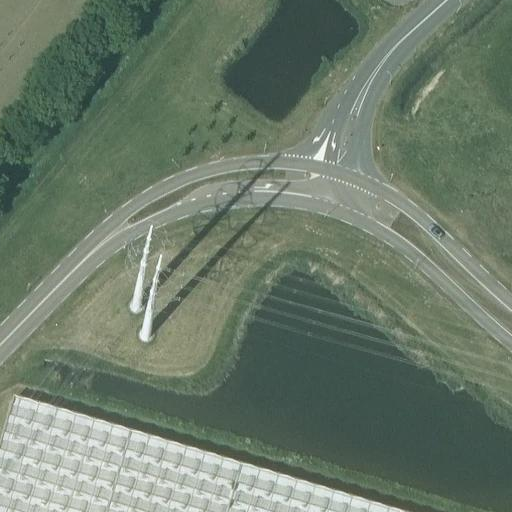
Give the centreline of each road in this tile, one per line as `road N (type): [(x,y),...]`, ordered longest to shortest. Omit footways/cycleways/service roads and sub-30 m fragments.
road 1 (tertiary): [(320,171),(273,161),(200,171),(136,203),(87,253)]
road 2 (tertiary): [(87,253),(203,205),(290,199),(333,209)]
road 3 (tertiary): [(333,209),(390,240),(511,343)]
road 4 (tertiary): [(511,301),(422,221),(357,178)]
road 5 (tertiary): [(87,253),(0,345)]
road 6 (unclassified): [(445,0),(398,41),(363,88)]
